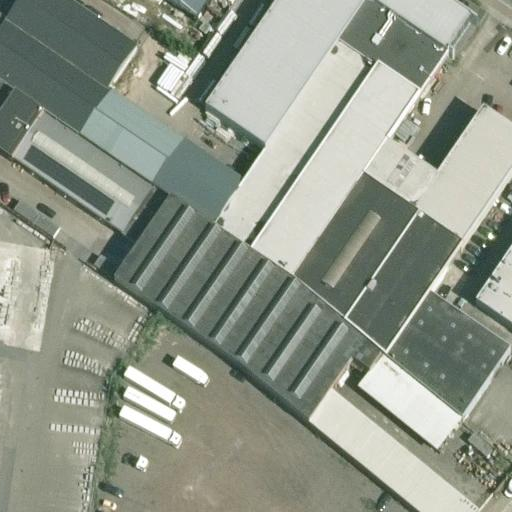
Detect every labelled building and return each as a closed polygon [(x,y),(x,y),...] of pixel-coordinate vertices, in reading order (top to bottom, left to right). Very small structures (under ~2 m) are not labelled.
[(108,94),(138,51),(63,0),(23,0),(7,24),(0,33),(0,85),(77,138),(108,94)] [(208,0),(119,0),(193,50),(206,30),(194,22),(208,0)] [(282,0),(205,113),(264,154),(287,123),(369,2),(369,1),(369,0),(282,0)] [(471,22),(444,4),(438,0),(369,0),(369,1),(369,2),(287,123),(264,154),(242,187),(243,187),(213,231),(292,285),(363,182),(447,59),(447,58),(471,22)] [(383,360),(365,345),(292,285),(213,231),(153,190),(128,173),(90,148),(77,138),(0,85),(0,153),(8,159),(7,159),(139,249),(115,285),(234,367),(309,428),(352,364),(369,376),(383,360)] [(121,103),(108,94),(77,138),(90,148),(121,103)] [(128,173),(158,129),(121,103),(90,148),(128,173)] [(511,135),(483,115),(414,217),(463,250),(511,178),(511,135)] [(153,190),(183,146),(158,129),(128,173),(153,190)] [(243,187),(242,187),(183,146),(153,190),(213,231),(243,187)] [(463,250),(414,217),(363,182),(292,285),(365,345),(383,360),(385,362),(429,299),(430,299),(463,251),(462,251),(463,250)] [(511,333),(511,254),(475,308),(511,333)] [(465,420),(510,354),(430,299),(429,299),(385,362),(465,420)]
